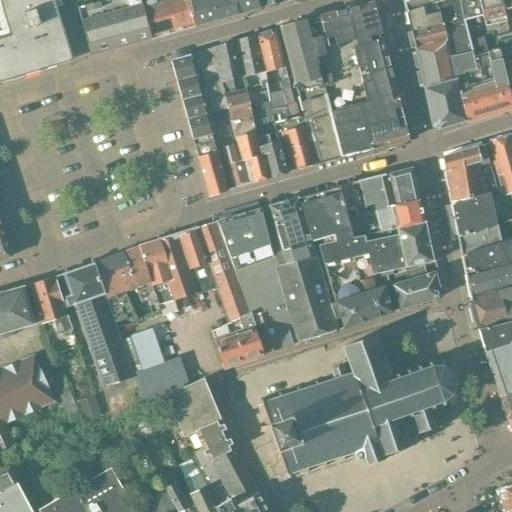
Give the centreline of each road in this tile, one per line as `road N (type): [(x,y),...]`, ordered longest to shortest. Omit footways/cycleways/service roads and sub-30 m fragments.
road 1 (residential): [(115,240),(173,219),(122,60),(65,77)]
road 2 (residential): [(65,77),(115,240)]
road 3 (residential): [(52,262),(0,103)]
